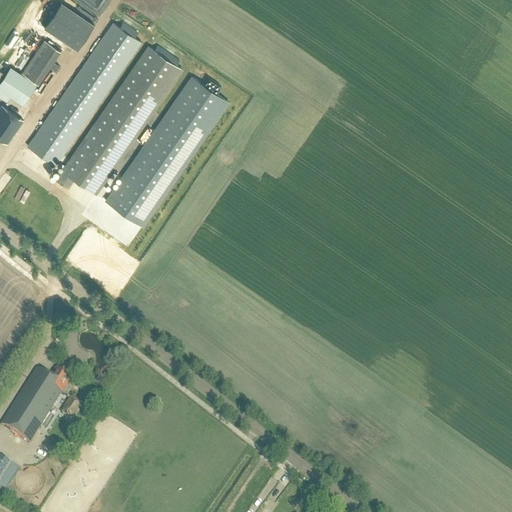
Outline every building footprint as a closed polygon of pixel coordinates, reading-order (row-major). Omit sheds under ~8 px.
[(61,2),(44,27),(76,49),(94,24),(61,2)] [(140,41),(113,23),(28,146),(54,165),(140,41)] [(10,61),(22,69),(37,48),(25,40),(10,61)] [(180,60),(157,44),(154,49),(147,44),(54,179),(68,188),(75,179),(97,194),(183,70),(176,65),(180,60)] [(37,84),(10,66),(0,80),(0,90),(22,105),(37,84)] [(229,102),(193,76),(100,210),(112,218),(118,209),(143,226),(229,102)] [(22,120),(1,105),(0,107),(0,139),(6,143),(22,120)] [(71,379),(56,369),(50,380),(37,371),(1,427),(29,444),(71,379)] [(82,406),(70,398),(60,413),(73,421),(82,406)] [(0,478),(10,462),(0,455),(0,478)]
